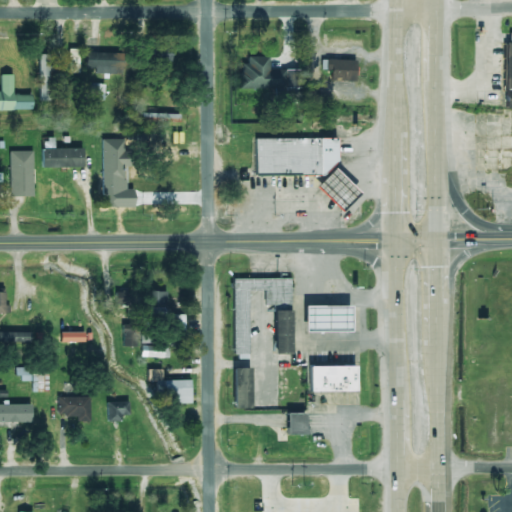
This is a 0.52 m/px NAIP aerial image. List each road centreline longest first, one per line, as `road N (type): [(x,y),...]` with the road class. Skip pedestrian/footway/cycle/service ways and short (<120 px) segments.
road 1 (residential): [(205,511),(203,0)]
road 2 (residential): [(0,10),(417,12)]
road 3 (residential): [(0,468),(417,469)]
road 4 (secondary): [(288,240),(0,240)]
road 5 (primary): [(438,241),(437,84)]
road 6 (primary): [(395,93),(391,240)]
road 7 (primary): [(441,383),(438,241)]
road 8 (primary): [(392,348),(394,469)]
